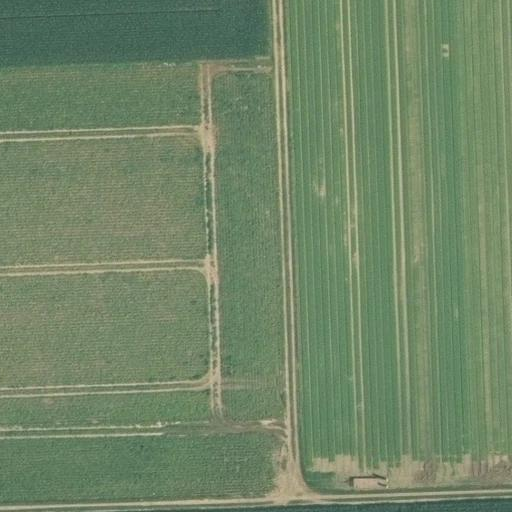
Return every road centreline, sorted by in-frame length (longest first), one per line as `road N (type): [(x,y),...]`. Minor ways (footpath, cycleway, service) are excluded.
road 1 (track): [(0,510),(511,492)]
road 2 (track): [(297,499),(278,0)]
